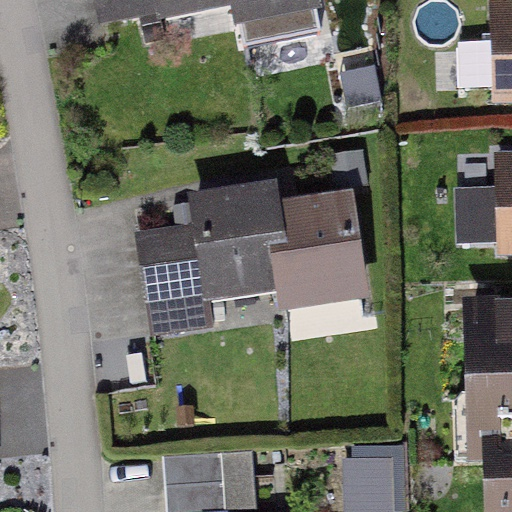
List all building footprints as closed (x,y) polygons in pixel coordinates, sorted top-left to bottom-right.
[(94,0),(99,26),(156,15),(158,26),(230,12),(234,31),(320,14),(317,0),(94,0)] [(511,106),(511,1),(489,2),(490,44),(457,45),(457,50),(434,51),(435,91),(492,90),(493,107),(511,106)] [(380,114),(377,74),(343,77),(346,117),(380,114)] [(366,186),(362,152),(326,157),(330,191),(366,186)] [(511,260),(511,153),(494,154),(495,189),(455,191),(457,248),(496,247),(496,261),(511,260)] [(140,269),(151,339),(215,329),(212,309),(276,299),(279,318),(368,304),(351,194),(292,203),(281,205),(278,185),(253,189),(187,199),(188,205),(172,207),(176,229),(135,236),(140,269)] [(511,511),(511,302),(462,304),(465,399),(452,399),(454,466),(466,466),(466,469),(482,468),(483,511),(511,511)] [(352,462),(343,462),(344,511),(405,511),(404,447),(351,448),(352,462)] [(256,511),(253,453),(217,456),(217,458),(163,462),(164,478),(166,507),(166,511),(256,511)]
